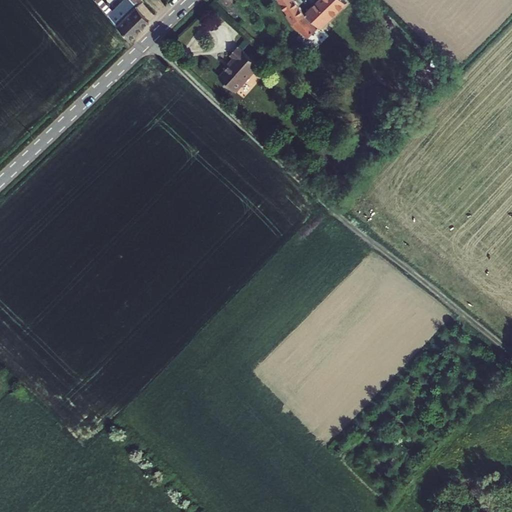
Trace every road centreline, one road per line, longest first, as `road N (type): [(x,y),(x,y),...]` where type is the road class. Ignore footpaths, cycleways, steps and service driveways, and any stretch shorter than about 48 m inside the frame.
road 1 (track): [(148,40),(336,212),(511,352)]
road 2 (tertiary): [(0,181),(190,0)]
